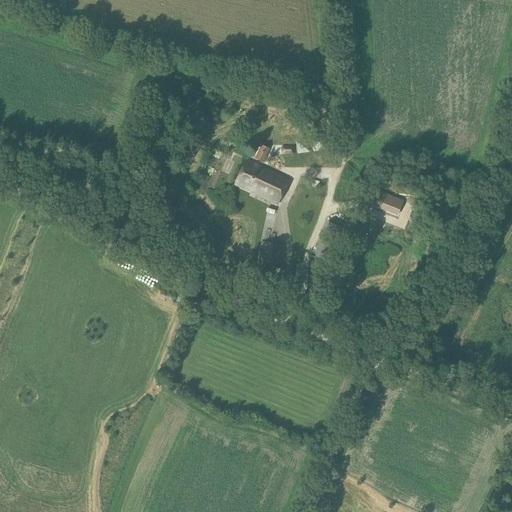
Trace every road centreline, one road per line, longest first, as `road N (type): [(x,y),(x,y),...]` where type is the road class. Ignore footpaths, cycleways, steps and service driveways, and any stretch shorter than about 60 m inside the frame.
road 1 (track): [(375,358),(220,299),(172,271),(130,182)]
road 2 (track): [(304,511),(375,358)]
road 3 (track): [(511,411),(375,358)]
road 4 (track): [(288,325),(283,210),(294,182)]
